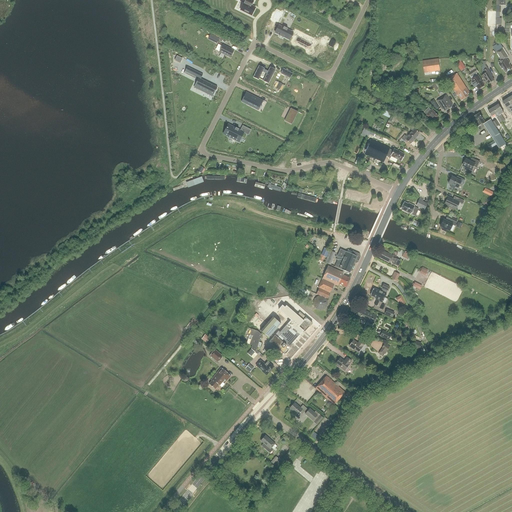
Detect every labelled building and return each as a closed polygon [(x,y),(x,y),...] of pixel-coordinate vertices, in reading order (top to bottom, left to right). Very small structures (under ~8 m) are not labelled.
[(253,0),(240,0),(240,1),(244,2),(241,9),(244,11),(244,12),(248,14),(248,13),(252,15),(255,8),(251,6),(254,0),(253,0)] [(496,11),(488,11),(488,26),(495,26),(496,11)] [(278,28),(275,32),(280,35),(279,36),(283,38),(284,37),(289,39),(293,32),(288,30),(288,29),(284,27),(283,27),(277,24),(275,27),(278,28)] [(500,43),(493,47),(496,52),(503,48),(500,43)] [(223,45),(219,52),(230,58),(234,50),(223,45)] [(498,64),(500,66),(500,67),(502,70),(504,69),(506,73),(511,69),(511,68),(509,64),(510,63),(507,59),(509,57),(503,48),(496,53),(501,60),(499,62),(499,63),(498,64)] [(180,65),(183,58),(177,56),(174,62),(180,65)] [(441,71),(439,59),(423,61),(425,73),(441,71)] [(461,60),(456,63),(461,71),(466,68),(461,60)] [(187,66),(184,72),(198,79),(195,85),(214,95),(217,87),(201,79),(203,74),(187,66)] [(259,66),(253,77),(258,80),(259,80),(263,72),(267,74),(263,81),(269,84),(274,72),(276,70),(270,67),(268,71),(264,69),(264,68),(259,66)] [(283,69),(281,74),(290,78),(293,73),(283,69)] [(476,86),(479,89),(481,88),(482,88),(483,87),(484,86),(484,85),(476,74),(479,73),(476,69),(469,74),(471,77),(472,77),(473,79),(472,80),(474,83),(472,84),(474,87),(476,86)] [(488,84),(494,80),(491,75),(487,69),(484,71),(486,74),(482,76),(488,84)] [(468,95),(470,93),(457,74),(448,80),(455,92),(453,94),(455,97),(458,95),(462,101),(469,97),(468,95)] [(382,77),(382,86),(391,85),(390,77),(382,77)] [(282,90),(285,85),(277,81),(274,86),(282,90)] [(433,86),(436,91),(441,87),(445,92),(448,90),(443,83),(435,84),(433,86)] [(396,88),(393,92),(399,96),(402,92),(396,88)] [(246,93),(242,102),(257,110),(258,108),(262,100),(246,92),(246,93)] [(452,106),(453,105),(446,95),(437,102),(441,108),(442,108),(445,112),(453,107),(452,106)] [(508,99),(503,102),(506,108),(507,107),(508,110),(510,109),(511,113),(511,105),(511,104),(508,99)] [(499,104),(494,108),(497,113),(499,116),(501,115),(504,113),(503,110),(499,104)] [(428,108),(424,112),(428,115),(428,116),(433,121),(435,121),(437,120),(436,119),(439,116),(433,110),(432,111),(428,108)] [(494,108),(488,111),(492,117),(495,115),(499,121),(503,119),(501,116),(500,117),(499,116),(497,113),(494,108)] [(506,145),(493,123),(491,120),(486,124),(479,114),(472,118),(477,126),(481,124),(483,128),(485,126),(499,149),(501,148),(506,145)] [(413,132),(411,135),(417,140),(419,137),(419,136),(421,134),(416,131),(418,129),(414,126),(411,130),(413,132)] [(229,127),(226,134),(231,137),(230,139),(240,144),(244,134),(248,137),(251,131),(243,127),(241,133),(229,127)] [(417,140),(411,135),(408,138),(406,136),(403,140),(406,143),(407,141),(412,145),(413,143),(414,144),(417,140)] [(372,140),(365,154),(366,155),(383,162),(386,156),(390,158),(391,157),(391,156),(394,158),(394,159),(396,160),(397,159),(401,161),(403,158),(405,155),(404,154),(405,153),(395,149),(394,151),(390,149),(390,148),(373,141),(372,140)] [(467,159),(464,166),(467,167),(466,169),(469,171),(471,169),(473,170),(475,166),(478,168),(481,162),(474,158),(472,162),(467,159)] [(452,177),(449,183),(452,184),(451,187),(455,188),(456,186),(459,187),(461,184),(463,185),(466,180),(459,177),(458,179),(452,177)] [(184,185),(183,185),(184,189),(198,184),(197,180),(187,184),(186,181),(183,182),(184,185)] [(267,189),(280,193),(281,189),(268,185),(267,189)] [(297,198),(315,203),(317,198),(299,193),(297,198)] [(449,196),(445,204),(449,206),(452,208),(453,208),(457,209),(460,202),(463,204),(465,201),(456,196),(455,199),(449,196)] [(421,197),(416,207),(421,209),(425,210),(427,204),(424,202),(422,202),(424,199),(421,197)] [(406,203),(402,210),(403,211),(404,211),(405,212),(406,212),(412,215),(415,216),(419,210),(415,208),(416,207),(412,205),(412,206),(406,203)] [(448,221),(444,220),(441,226),(443,227),(442,229),(446,231),(447,229),(450,230),(453,224),(456,226),(458,222),(449,218),(448,221)] [(321,254),(326,257),(329,251),(324,248),(321,254)] [(335,265),(340,268),(343,270),(346,271),(350,273),(354,263),(356,264),(358,262),(360,258),(359,255),(353,252),(351,255),(341,250),(337,259),(338,259),(335,265)] [(330,251),(325,262),(331,264),(335,253),(330,251)] [(398,266),(401,261),(395,258),(394,259),(392,258),(393,256),(384,251),(383,253),(382,252),(380,256),(381,257),(381,258),(390,262),(391,261),(393,262),(392,264),(398,266)] [(405,251),(402,256),(408,259),(411,254),(405,251)] [(346,271),(343,270),(342,272),(329,266),(319,288),(320,288),(317,294),(321,296),(320,296),(319,297),(317,297),(316,298),(316,299),(315,301),(314,303),(314,304),(314,305),(315,307),(316,308),(317,309),(319,310),(320,310),(322,310),(323,310),(325,309),(326,308),(327,307),(328,305),(328,303),(328,302),(327,300),(326,298),(328,299),(334,285),(338,286),(339,284),(346,287),(347,286),(348,286),(348,284),(350,279),(344,276),(346,271)] [(422,267),(419,273),(425,276),(428,270),(422,267)] [(395,272),(391,278),(397,281),(400,274),(395,272)] [(414,297),(415,296),(413,291),(414,292),(416,288),(420,290),(422,286),(418,284),(415,282),(411,291),(414,297)] [(382,289),(382,291),(380,290),(380,291),(374,288),(372,293),(376,295),(377,295),(378,294),(379,294),(385,297),(387,293),(386,293),(387,291),(388,291),(390,287),(384,284),(382,289)] [(300,286),(298,292),(309,295),(311,290),(300,286)] [(372,293),(371,295),(376,298),(375,299),(377,300),(374,304),(377,306),(379,301),(382,303),(385,297),(379,294),(378,294),(377,295),(372,293)] [(270,337),(269,338),(271,340),(270,342),(279,350),(280,349),(286,354),(289,350),(286,348),(288,346),(290,347),(299,336),(304,331),(305,332),(313,324),(300,313),(298,316),(287,306),(285,308),(282,306),(279,310),(291,321),(283,329),(282,328),(272,339),(270,337)] [(373,324),(376,317),(359,308),(356,316),(373,324)] [(395,312),(387,309),(385,314),(392,317),(395,312)] [(273,317),(261,331),(266,336),(269,338),(270,337),(275,330),(279,326),(281,324),(273,317)] [(256,331),(251,329),(250,334),(247,343),(249,344),(253,345),(252,348),(256,349),(256,350),(258,346),(260,347),(262,343),(259,342),(262,335),(257,332),(256,331)] [(391,335),(383,330),(380,336),(389,340),(391,335)] [(202,339),(207,343),(210,338),(205,334),(202,339)] [(419,349),(421,343),(412,339),(409,346),(419,349)] [(359,353),(366,343),(361,340),(359,342),(360,343),(359,344),(354,340),(350,346),(350,347),(353,350),(353,349),(359,353)] [(382,348),(378,353),(383,356),(390,346),(385,343),(382,347),(382,348)] [(210,356),(218,362),(223,356),(215,349),(210,356)] [(345,371),(352,361),(348,358),(346,360),(347,361),(346,362),(341,358),(336,364),(337,364),(336,365),(339,367),(340,367),(345,371)] [(256,366),(260,369),(259,369),(262,371),(267,375),(274,367),(268,362),(266,364),(261,361),(256,366)] [(249,364),(246,368),(250,372),(254,368),(249,364)] [(227,381),(231,376),(222,368),(218,373),(212,381),(210,384),(216,389),(220,385),(223,387),(225,384),(224,383),(226,380),(227,381)] [(334,405),(345,393),(327,376),(316,389),(334,405)] [(301,412),(303,414),(307,409),(303,405),(301,408),(295,403),(290,408),(298,415),(301,412)] [(305,414),(313,421),(318,415),(310,408),(305,414)] [(321,417),(319,416),(314,422),(317,425),(324,418),(322,416),(321,417)] [(272,448),(276,444),(266,435),(261,441),(264,444),(262,446),(270,453),(274,450),(272,448)] [(276,456),(272,461),(271,462),(277,466),(279,464),(282,460),(279,458),(278,459),(276,456)]
